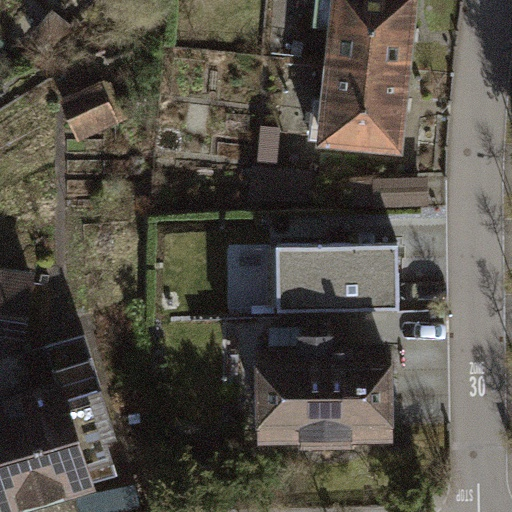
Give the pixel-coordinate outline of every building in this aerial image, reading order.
[(420,0),(417,0),(312,0),(310,36),(320,37),(318,74),(413,81),(420,0)] [(311,155),(407,163),(413,81),(318,74),(311,155)] [(112,92),(62,113),(79,151),(128,129),(112,92)] [(260,177),(257,209),(321,214),(323,182),(260,177)] [(356,189),(358,217),(432,211),(430,183),(356,189)] [(399,243),(279,245),(280,312),(400,310),(399,243)] [(0,341),(26,344),(33,282),(0,278),(0,341)] [(249,351),(250,444),(284,444),(284,452),(351,452),(351,444),(394,443),(393,351),(331,351),(331,338),(289,338),(289,351),(249,351)] [(0,402),(0,511),(21,511),(114,486),(103,449),(119,445),(90,344),(36,360),(45,390),(0,402)]
